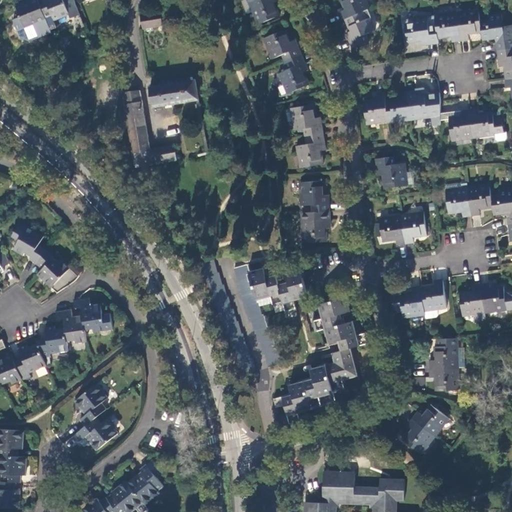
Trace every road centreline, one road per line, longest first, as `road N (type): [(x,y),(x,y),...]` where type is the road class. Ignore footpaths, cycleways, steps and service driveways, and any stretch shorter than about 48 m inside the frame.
road 1 (tertiary): [(232,455),(215,381),(181,294),(123,212),(0,95)]
road 2 (tertiary): [(0,113),(71,175),(141,259),(200,392),(215,458)]
road 3 (residential): [(232,455),(361,422),(394,400),(404,365),(369,271)]
road 4 (residential): [(50,511),(133,446),(154,398),(144,330),(100,272)]
road 5 (residential): [(369,271),(341,76)]
road 6 (residential): [(100,272),(65,210),(0,158)]
road 7 (residential): [(341,76),(459,58),(463,82)]
